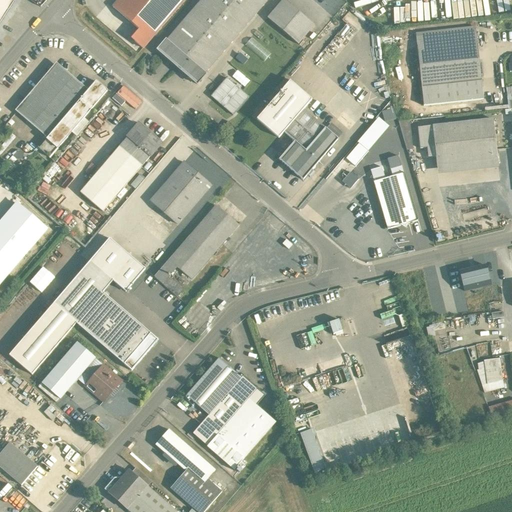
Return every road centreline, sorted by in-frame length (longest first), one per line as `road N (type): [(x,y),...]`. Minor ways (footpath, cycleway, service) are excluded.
road 1 (residential): [(344,278),(336,252),(52,9)]
road 2 (residential): [(56,511),(233,313),(344,278)]
road 3 (residential): [(344,278),(511,238)]
